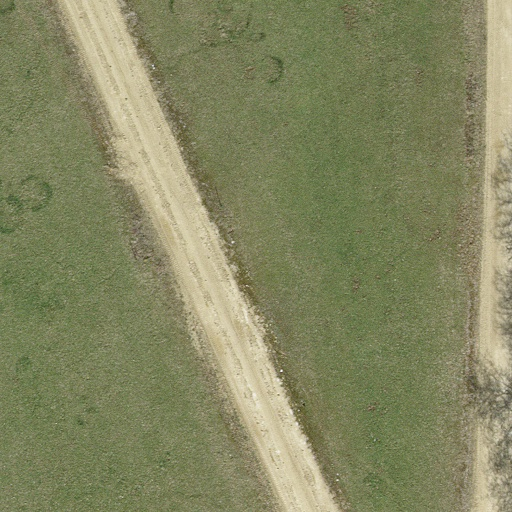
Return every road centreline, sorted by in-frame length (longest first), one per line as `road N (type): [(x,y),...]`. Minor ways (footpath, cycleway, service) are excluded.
road 1 (track): [(311,511),(84,0)]
road 2 (track): [(503,511),(506,0)]
